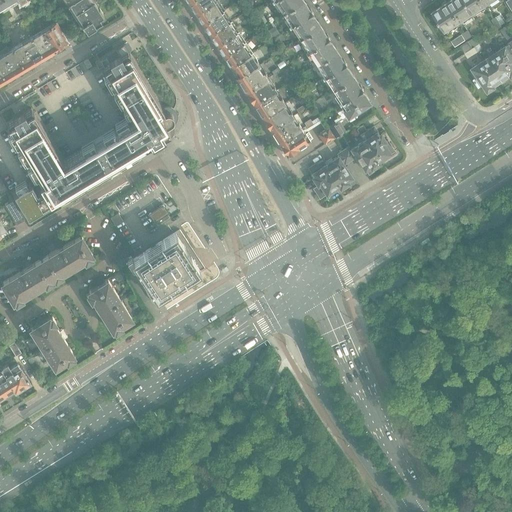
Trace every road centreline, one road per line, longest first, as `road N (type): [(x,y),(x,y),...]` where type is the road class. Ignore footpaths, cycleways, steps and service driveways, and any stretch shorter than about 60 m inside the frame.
road 1 (primary): [(0,484),(289,299)]
road 2 (secondary): [(304,253),(275,186),(159,0)]
road 3 (residential): [(215,132),(0,257)]
road 4 (secondary): [(289,299),(337,415),(401,510)]
road 5 (secondary): [(422,497),(318,284)]
road 6 (primary): [(318,284),(511,165)]
road 7 (residential): [(321,0),(434,175)]
road 8 (primary): [(169,336),(0,457)]
road 9 (residential): [(169,336),(122,349),(0,427)]
road 10 (residential): [(511,104),(475,117),(401,7)]
road 11 (residential): [(0,98),(147,12)]
road 12 (primary): [(434,175),(304,253)]
road 13 (secondary): [(215,132),(275,270)]
road 14 (secondary): [(147,12),(215,132)]
road 15 (primary): [(275,270),(169,336)]
